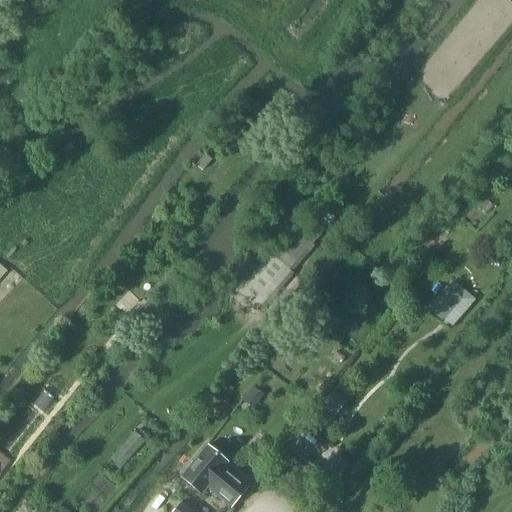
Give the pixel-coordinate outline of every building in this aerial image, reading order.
[(275,257),(271,254),(237,292),(261,313),(294,274),(292,272),(314,246),(298,231),(275,257)] [(443,321),(462,299),(447,287),(429,309),(443,321)] [(253,388),(243,400),(254,409),(264,396),(253,388)] [(334,392),(321,408),(332,417),(345,401),(334,392)] [(136,433),(135,432),(110,460),(121,469),(145,441),(144,440),(149,435),(141,427),(136,433)] [(269,457),(278,444),(265,436),(256,449),(269,457)] [(226,467),(230,462),(207,444),(180,477),(202,496),(207,490),(231,510),(250,487),(226,467)]
